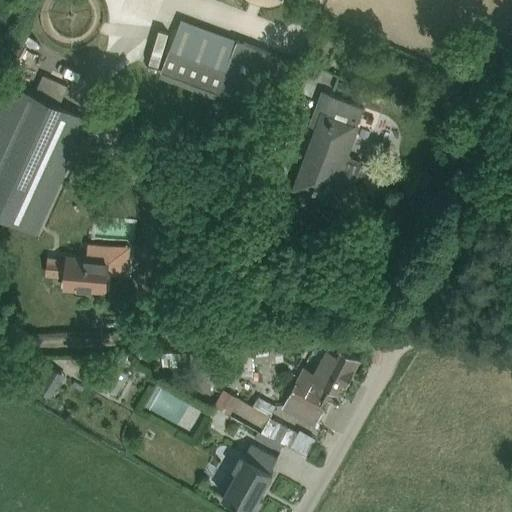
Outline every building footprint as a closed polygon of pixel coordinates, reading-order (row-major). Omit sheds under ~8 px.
[(169,43),(161,60),(241,98),(264,47),(234,34),(228,48),(195,33),(187,51),(169,43)] [(47,59),(62,65),(67,53),(51,47),(47,59)] [(0,228),(28,241),(82,120),(4,84),(0,93),(0,228)] [(290,189),(330,202),(357,122),(316,109),(290,189)] [(58,287),(105,289),(107,249),(59,247),(58,287)] [(322,423),(357,361),(317,339),(283,401),(322,423)] [(159,378),(259,437),(269,420),(170,360),(159,378)] [(283,417),(275,434),(302,448),(310,430),(283,417)] [(317,452),(325,437),(315,432),(307,446),(317,452)] [(247,511),(276,463),(246,445),(217,493),(247,511)] [(511,511),(511,495),(501,495),(499,511),(511,511)]
